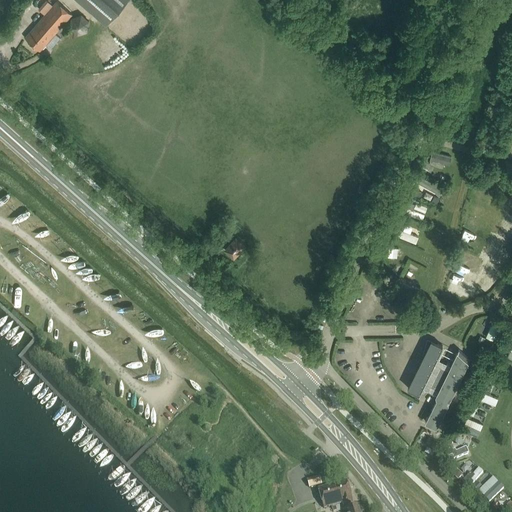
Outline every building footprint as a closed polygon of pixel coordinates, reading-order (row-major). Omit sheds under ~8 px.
[(128,0),(79,0),(107,25),(128,0)] [(25,38),(40,51),(72,14),(57,1),(53,6),(48,2),(42,9),(47,13),(25,38)] [(80,17),(70,19),(74,32),(83,29),(80,17)] [(448,164),(450,153),(430,149),(428,160),(448,164)] [(411,208),(406,206),(404,212),(421,218),(425,207),(413,203),(411,208)] [(234,257),(244,246),(236,239),(226,250),(234,257)] [(456,267),(451,277),(460,282),(465,272),(456,267)] [(459,350),(451,367),(436,359),(442,346),(431,340),(408,389),(419,394),(422,388),(437,395),(436,396),(437,398),(437,399),(426,422),(436,428),(469,360),(459,350)] [(494,405),(497,397),(482,391),(485,384),(479,382),(473,398),(494,405)] [(473,439),(474,427),(467,426),(466,439),(473,439)] [(319,476),(307,480),(310,488),(322,485),(319,476)] [(360,511),(359,506),(353,507),(352,500),(347,480),(318,489),(323,508),(344,503),(346,509),(343,510),(343,511),(360,511)]
